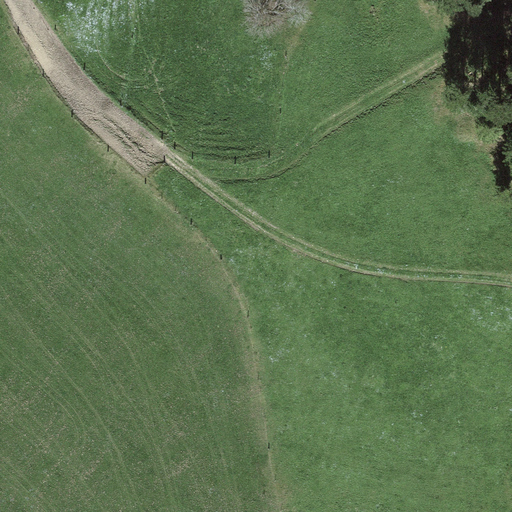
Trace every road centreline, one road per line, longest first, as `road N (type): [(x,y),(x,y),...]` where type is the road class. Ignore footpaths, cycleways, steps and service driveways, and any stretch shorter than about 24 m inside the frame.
road 1 (track): [(28,0),(70,67),(157,144),(199,165),(240,170),(297,150),(461,42),(511,31)]
road 2 (track): [(179,155),(255,220),(323,249),(430,273),(511,278)]
